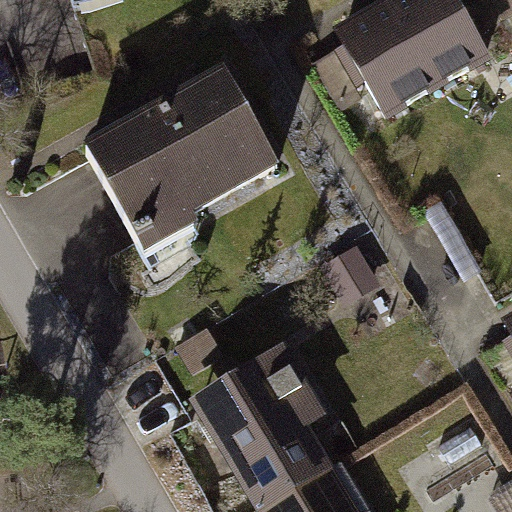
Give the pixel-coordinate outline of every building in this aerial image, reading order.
[(454,0),(392,0),(385,4),(438,99),(493,69),(454,0)] [(384,129),(438,99),(385,4),(331,34),(384,129)] [(218,68),(73,152),(139,263),(283,179),(218,68)] [(361,247),(322,270),(346,309),(385,286),(361,247)] [(511,338),(511,308),(499,315),(511,338)] [(263,511),(338,469),(276,360),(198,405),(259,511),(263,511)] [(364,511),(338,469),(263,511),(364,511)] [(511,511),(511,494),(500,502),(505,511),(511,511)]
